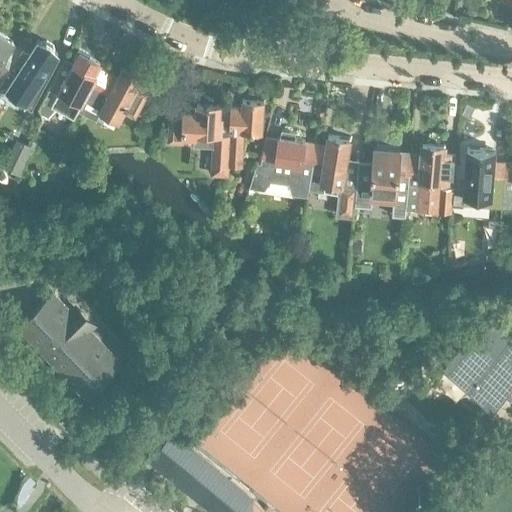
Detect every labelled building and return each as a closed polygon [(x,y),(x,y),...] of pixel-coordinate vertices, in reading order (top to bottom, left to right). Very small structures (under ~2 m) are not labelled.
[(0,78),(1,79),(20,51),(10,45),(13,40),(0,31),(0,78)] [(55,61),(28,46),(4,88),(31,104),(55,61)] [(83,98),(88,88),(95,76),(102,80),(107,71),(98,66),(100,62),(79,51),(73,62),(65,57),(38,107),(40,111),(48,115),(56,107),(74,116),(81,102),(83,98)] [(135,116),(148,92),(136,86),(142,75),(123,65),(117,76),(107,71),(102,80),(95,76),(88,88),(83,98),(100,108),(99,109),(118,119),(123,110),(135,116)] [(230,104),(230,110),(227,165),(241,166),(243,130),(262,131),(263,99),(242,98),(242,105),(230,104)] [(227,165),(230,110),(219,109),(219,104),(196,103),(196,113),(183,112),(183,113),(172,112),(171,131),(169,130),(169,141),(183,142),(183,137),(195,138),(194,145),(214,146),(212,173),(223,174),(224,165),(227,165)] [(354,201),(355,201),(359,160),(346,158),(349,138),(328,134),(326,147),(315,145),(308,185),(339,192),(337,214),(353,215),(354,201)] [(306,194),(308,185),(315,145),(304,144),(305,139),(279,135),(279,140),(265,138),(262,157),(260,163),(257,163),(251,184),(264,188),(270,179),(289,182),(292,192),(306,194)] [(13,163),(23,168),(33,148),(23,143),(13,163)] [(421,156),(410,155),(406,208),(451,212),(453,186),(440,185),(440,182),(453,183),(455,152),(443,151),(443,146),(422,144),(421,156)] [(487,146),(485,146),(485,147),(467,146),(463,201),(497,203),(497,205),(502,205),(505,161),(495,160),(494,160),(494,155),(493,155),(493,149),(487,148),(487,146)] [(359,160),(355,201),(369,202),(370,192),(393,193),(392,215),(406,216),(406,208),(410,155),(399,154),(400,150),(374,148),(373,161),(359,160)] [(511,161),(505,161),(502,205),(511,206),(511,161)] [(95,323),(75,303),(69,309),(53,291),(18,325),(85,394),(120,360),(89,328),(95,323)] [(511,338),(487,316),(453,356),(454,372),(485,399),(501,398),(511,384),(511,338)] [(268,511),(172,435),(150,463),(212,511),(268,511)]
